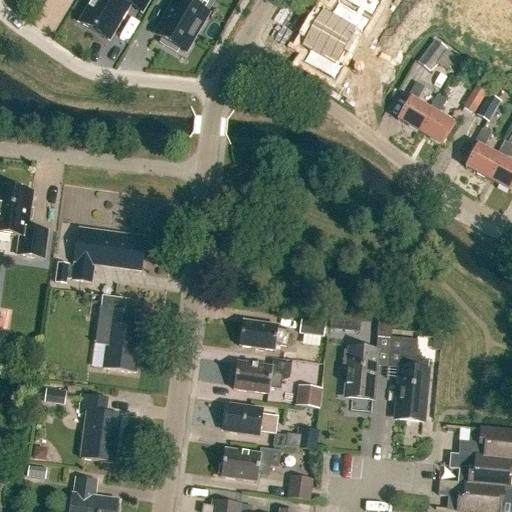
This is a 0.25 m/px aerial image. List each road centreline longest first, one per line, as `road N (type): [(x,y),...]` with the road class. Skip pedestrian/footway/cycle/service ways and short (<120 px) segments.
road 1 (residential): [(165,511),(207,175)]
road 2 (residential): [(511,232),(244,45)]
road 3 (residential): [(217,89),(111,79),(76,67),(0,9)]
road 4 (residential): [(207,175),(0,151)]
